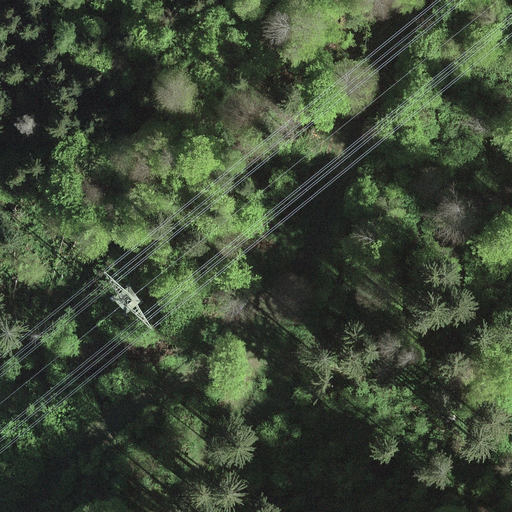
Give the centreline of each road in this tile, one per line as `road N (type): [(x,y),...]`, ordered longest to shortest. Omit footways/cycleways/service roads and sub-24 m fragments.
road 1 (track): [(430,0),(356,122),(326,207),(283,280),(254,368)]
road 2 (track): [(162,511),(254,368)]
